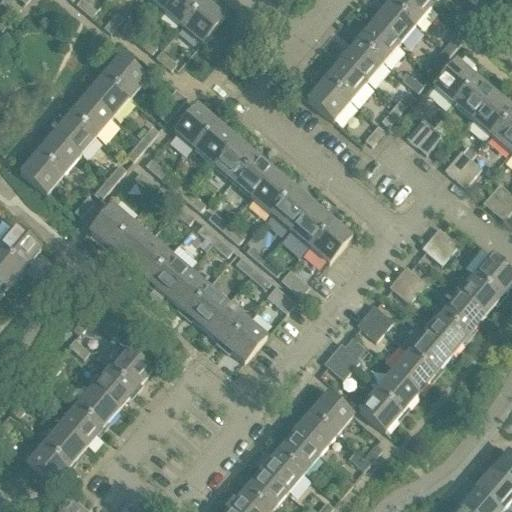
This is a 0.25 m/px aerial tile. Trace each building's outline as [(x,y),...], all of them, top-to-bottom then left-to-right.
[(16,19),(22,12),(7,0),(5,0),(0,6),(16,19)] [(26,8),(32,0),(20,0),(19,2),(26,8)] [(144,0),(163,15),(176,0),(144,0)] [(182,32),(205,5),(199,0),(176,0),(163,15),(182,32)] [(415,30),(432,10),(419,0),(395,0),(389,7),(415,30)] [(419,0),(432,10),(440,0),(419,0)] [(92,22),(97,15),(82,2),(76,8),(92,22)] [(205,5),(182,32),(202,48),(225,22),(205,5)] [(399,49),(415,30),(389,7),(373,26),(399,49)] [(476,15),(491,28),(504,13),(496,7),(484,21),(476,14),(476,15)] [(485,34),(491,28),(476,15),(470,21),(485,34)] [(110,38),(117,30),(123,23),(116,17),(104,32),(110,38)] [(137,46),(142,39),(127,26),(122,33),(137,46)] [(383,68),(399,49),(373,26),(356,46),(383,68)] [(142,39),(137,46),(152,59),(158,52),(142,39)] [(443,54),(449,59),(462,44),(456,39),(443,54)] [(366,88),(383,68),(356,46),(340,65),(366,88)] [(437,74),(449,59),(443,54),(430,69),(437,74)] [(171,75),(176,69),(177,68),(162,56),(156,62),(171,75)] [(102,81),(129,103),(146,84),(119,61),(102,81)] [(452,107),(475,81),(456,64),(433,91),(452,107)] [(350,106),(366,88),(340,65),(324,84),(350,106)] [(417,98),(423,91),(407,78),(402,85),(417,98)] [(112,123),(129,103),(102,81),(85,100),(112,123)] [(472,124),(495,98),(475,81),(452,107),(472,124)] [(333,127),(350,106),(324,84),(307,104),(333,127)] [(171,107),(179,113),(186,103),(176,94),(168,104),(171,107)] [(393,111),(400,117),(413,102),(406,96),(393,111)] [(491,140),(511,115),(511,112),(495,98),(472,124),(491,140)] [(69,120),(96,142),(112,123),(85,100),(69,120)] [(166,127),(179,113),(171,107),(159,121),(166,127)] [(194,154),(216,127),(196,110),(174,137),(194,154)] [(388,132),(400,117),(393,111),(380,126),(388,132)] [(511,158),(511,156),(511,115),(491,140),(511,158)] [(79,162),(96,142),(69,120),(52,139),(79,162)] [(415,151),(432,132),(422,123),(405,142),(415,151)] [(216,127),(194,154),(213,170),(236,144),(216,127)] [(371,151),(384,136),(377,130),(364,145),(371,151)] [(139,146),(145,151),(158,137),(151,131),(139,146)] [(432,132),(415,151),(425,160),(442,140),(432,132)] [(36,158),(63,181),(79,162),(52,139),(36,158)] [(232,187),(255,160),(236,144),(213,170),(232,187)] [(133,166),(145,151),(139,146),(126,161),(133,166)] [(454,184),(470,165),(460,156),(444,175),(454,184)] [(47,200),(63,181),(36,158),(20,177),(47,200)] [(255,160),(232,187),(252,203),(274,177),(255,160)] [(161,183),(167,177),(152,164),(146,170),(161,183)] [(470,165),(454,184),(464,193),(481,173),(470,165)] [(106,184),(113,190),(126,175),(119,169),(106,184)] [(150,196),(156,189),(140,176),(135,183),(150,196)] [(270,219),(293,193),(274,177),(252,203),(270,219)] [(100,205),(113,190),(106,184),(94,199),(100,205)] [(185,204),(191,197),(176,184),(170,191),(185,204)] [(493,217),(509,198),(498,188),(482,208),(493,217)] [(293,193),(270,219),(289,235),(312,209),(293,193)] [(174,217),(180,210),(165,197),(159,204),(174,217)] [(185,204),(200,216),(206,210),(191,197),(185,204)] [(511,199),(509,198),(493,217),(503,225),(511,214),(511,199)] [(81,222),(94,207),(88,201),(75,216),(81,222)] [(309,252),(331,225),(312,209),(289,235),(309,252)] [(109,253),(132,226),(113,210),(89,236),(109,253)] [(180,210),(174,217),(189,229),(195,223),(180,210)] [(223,236),(229,230),(214,217),(208,224),(223,236)] [(331,225),(309,252),(328,269),(351,242),(331,225)] [(132,226),(109,253),(128,269),(151,243),(132,226)] [(213,249),(218,243),(203,230),(198,237),(213,249)] [(229,230),(223,236),(238,249),(244,243),(229,230)] [(0,247),(0,252),(24,274),(41,254),(14,231),(0,247)] [(430,244),(449,260),(458,250),(439,233),(430,244)] [(148,286),(170,259),(151,243),(128,269),(148,286)] [(218,243),(213,249),(228,262),(233,255),(218,243)] [(441,270),(449,260),(430,244),(422,254),(441,270)] [(261,269),(267,262),(252,249),(246,256),(261,269)] [(0,286),(7,293),(24,274),(0,252),(0,286)] [(170,259),(148,286),(167,302),(189,276),(170,259)] [(473,280),(500,303),(511,288),(511,278),(490,260),(473,280)] [(251,281),(256,275),(241,262),(236,269),(251,281)] [(267,262),(261,269),(276,281),(282,275),(267,262)] [(397,282),(417,299),(426,288),(406,272),(397,282)] [(256,275),(251,281),(265,294),(271,287),(256,275)] [(300,302),(308,293),(309,292),(290,275),(281,286),(300,302)] [(186,318),(208,292),(189,276),(167,302),(186,318)] [(483,322),(500,303),(473,280),(457,300),(483,322)] [(408,309),(417,299),(397,282),(389,292),(408,309)] [(208,292),(186,318),(205,335),(227,308),(208,292)] [(286,318),(287,317),(295,308),(276,292),(267,302),(286,318)] [(467,341),(483,322),(457,300),(441,319),(467,341)] [(224,351),(246,325),(227,308),(205,335),(224,351)] [(365,320),(385,337),(393,327),(373,311),(365,320)] [(80,340),(92,325),(86,319),(73,334),(80,340)] [(451,360),(467,341),(441,319),(425,338),(451,360)] [(376,347),(385,337),(365,320),(356,331),(376,347)] [(246,325),(224,351),(244,368),(266,342),(246,325)] [(435,379),(451,360),(425,338),(408,357),(435,379)] [(83,363),(89,356),(75,344),(69,351),(83,363)] [(333,359),(352,375),(360,365),(341,349),(333,359)] [(108,372),(135,395),(152,376),(125,352),(108,372)] [(419,398),(435,379),(408,357),(392,376),(419,398)] [(343,385),(352,375),(333,359),(324,369),(343,385)] [(52,384),(65,369),(58,364),(45,378),(52,384)] [(92,392),(119,414),(135,395),(108,372),(92,392)] [(402,418),(419,398),(392,376),(376,395),(402,418)] [(51,401),(57,395),(42,382),(36,389),(51,401)] [(102,433),(119,414),(92,392),(75,411),(102,433)] [(385,438),(402,418),(376,395),(358,415),(385,438)] [(336,442),(353,421),(327,399),(309,419),(336,442)] [(19,423),(32,407),(26,402),(12,417),(19,423)] [(59,430),(86,453),(102,433),(75,411),(59,430)] [(320,461),(336,442),(309,419),(293,438),(320,461)] [(0,438),(3,441),(16,426),(9,421),(0,431),(0,438)] [(70,472),(86,453),(59,430),(43,449),(70,472)] [(304,480),(320,461),(293,438),(277,457),(304,480)] [(53,492),(70,472),(43,449),(26,469),(53,492)] [(363,464),(370,470),(382,455),(376,450),(363,464)] [(490,476),(511,493),(511,460),(507,456),(490,476)] [(287,499),(304,480),(277,457),(261,476),(287,499)] [(370,470),(363,464),(355,457),(348,464),(364,477),(370,470)] [(263,511),(276,511),(287,499),(261,476),(244,496),(263,511)] [(475,494),(496,511),(505,511),(511,504),(511,493),(490,476),(475,494)] [(340,504),(353,490),(347,484),(334,499),(340,504)] [(459,511),(496,511),(475,494),(459,511)] [(263,511),(244,496),(230,511),(263,511)]
